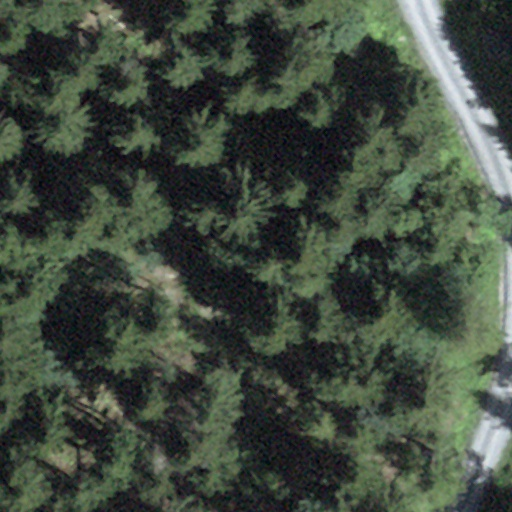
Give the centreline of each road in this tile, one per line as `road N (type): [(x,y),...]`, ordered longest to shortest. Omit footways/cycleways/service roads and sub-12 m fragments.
road 1 (unclassified): [(417,0),(511,194)]
road 2 (unclassified): [(511,379),(461,511)]
